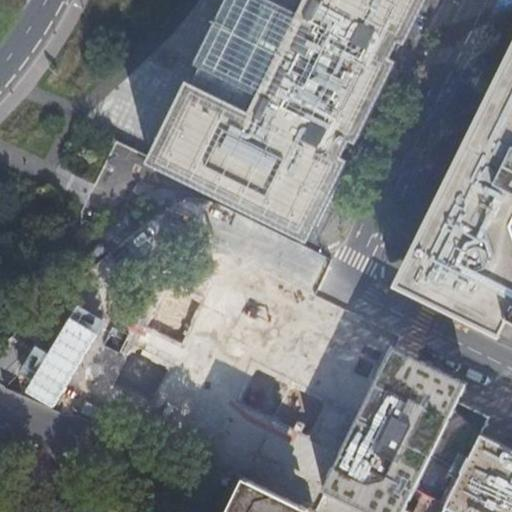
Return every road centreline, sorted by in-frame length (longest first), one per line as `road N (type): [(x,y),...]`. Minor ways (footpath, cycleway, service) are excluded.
road 1 (residential): [(484,0),(340,282)]
road 2 (unclassified): [(0,400),(226,511)]
road 3 (unknown): [(0,375),(191,223)]
road 4 (unclassified): [(511,369),(340,282)]
road 5 (unknown): [(340,282),(218,225),(191,223)]
